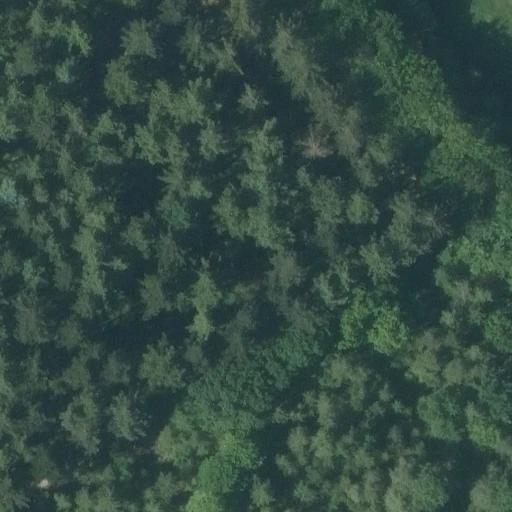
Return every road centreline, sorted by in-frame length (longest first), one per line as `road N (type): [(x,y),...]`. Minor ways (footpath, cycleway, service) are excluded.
road 1 (track): [(472,186),(0,483)]
road 2 (track): [(313,0),(511,232)]
